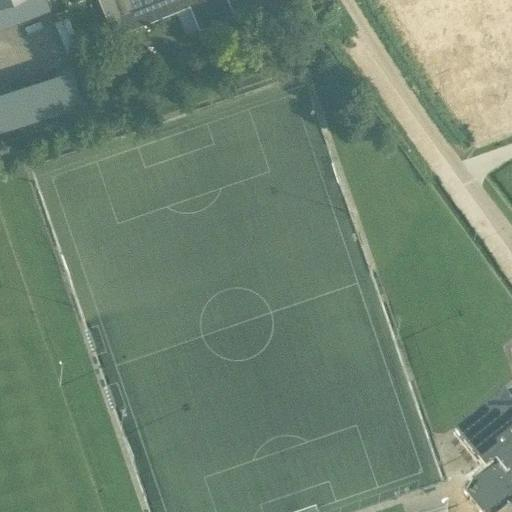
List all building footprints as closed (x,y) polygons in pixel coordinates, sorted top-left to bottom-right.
[(98,0),(113,34),(188,4),(198,27),(233,13),(228,0),(98,0)] [(246,23),(235,27),(239,36),(250,32),(246,23)] [(109,76),(127,69),(120,51),(115,53),(111,45),(99,50),(109,76)] [(67,67),(0,84),(0,123),(76,103),(67,67)] [(82,331),(91,358),(96,356),(87,329),(82,331)] [(102,389),(112,416),(116,415),(107,387),(102,389)] [(511,394),(506,399),(502,395),(452,436),(476,465),(462,476),(469,486),(461,492),(477,511),(492,511),(511,496),(511,394)]
